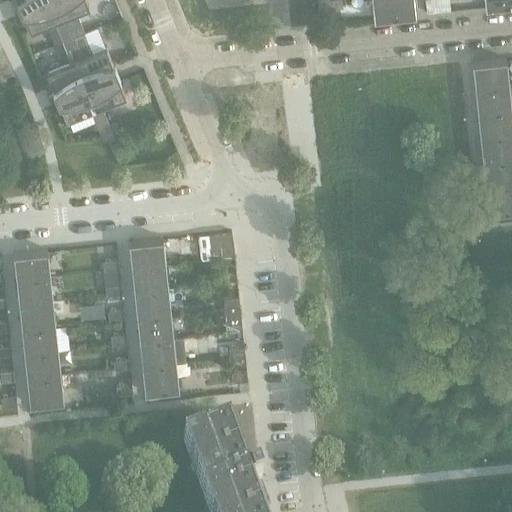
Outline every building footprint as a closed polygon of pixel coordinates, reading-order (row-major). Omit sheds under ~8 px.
[(51,0),(37,0),(20,7),(30,31),(54,22),(60,19),(51,0)] [(86,0),(51,0),(60,19),(65,17),(89,7),(86,0)] [(412,0),(376,0),(372,0),(374,19),(414,15),(412,0)] [(424,0),(426,15),(450,12),(448,0),(424,0)] [(342,1),(330,2),(331,11),(343,10),(342,1)] [(331,11),(330,2),(318,3),(319,12),(331,11)] [(65,17),(60,19),(54,22),(58,32),(69,27),(65,17)] [(69,27),(58,32),(62,42),(73,37),(69,27)] [(78,48),(66,52),(71,62),(76,60),(86,84),(116,72),(98,28),(73,37),(78,48)] [(73,37),(62,42),(66,52),(78,48),(73,37)] [(46,72),(56,96),(86,84),(76,60),(71,62),(46,72)] [(472,63),(474,89),(509,85),(506,60),(472,63)] [(116,72),(86,84),(96,109),(102,106),(126,96),(116,72)] [(86,84),(56,96),(66,121),(90,111),(96,109),(86,84)] [(509,85),(474,89),(477,114),(511,110),(509,85)] [(108,121),(102,106),(96,109),(90,111),(96,125),(108,121)] [(511,110),(477,114),(480,139),(511,135),(511,110)] [(108,121),(96,125),(102,140),(115,139),(114,136),(110,126),(108,121)] [(116,124),(110,126),(114,136),(119,133),(116,124)] [(511,135),(480,139),(482,163),(511,160),(511,135)] [(511,160),(482,163),(485,188),(511,185),(511,160)] [(511,185),(485,188),(487,214),(511,211),(511,185)] [(129,242),(131,268),(166,264),(163,239),(129,242)] [(219,250),(200,252),(201,261),(235,257),(234,247),(219,249),(219,250)] [(13,255),(16,280),(50,277),(48,251),(13,255)] [(103,261),(104,271),(120,269),(119,259),(103,261)] [(166,264),(131,268),(134,293),(168,289),(166,264)] [(222,274),(223,284),(238,282),(237,272),(222,274)] [(50,277),(16,280),(19,305),(53,301),(50,277)] [(106,286),(107,296),(122,294),(121,284),(106,286)] [(168,289),(134,293),(137,318),(171,314),(168,289)] [(224,298),(225,308),(240,307),(239,297),(224,298)] [(53,301),(19,305),(21,330),(56,326),(53,301)] [(109,311),(110,321),(125,319),(124,309),(109,311)] [(171,314),(137,318),(139,342),(174,339),(171,314)] [(0,322),(0,332),(10,331),(8,321),(0,322)] [(227,323),(228,333),(243,331),(242,321),(227,323)] [(56,326),(21,330),(24,355),(58,351),(56,326)] [(111,335),(112,345),(127,344),(126,334),(111,335)] [(174,339),(139,342),(142,367),(176,363),(185,362),(182,338),(174,339)] [(0,347),(0,357),(12,356),(11,346),(0,347)] [(229,348),(230,358),(246,356),(245,346),(229,348)] [(58,351),(24,355),(26,379),(61,376),(58,351)] [(114,360),(115,370),(130,369),(129,359),(114,360)] [(176,363),(142,367),(145,393),(179,389),(176,363)] [(0,372),(0,382),(15,381),(14,371),(0,372)] [(247,371),(232,373),(233,383),(248,381),(247,371)] [(61,376),(26,379),(29,405),(64,401),(61,376)] [(116,385),(117,395),(133,394),(132,384),(116,385)] [(1,397),(2,407),(17,405),(16,396),(1,397)] [(253,511),(265,508),(257,486),(261,485),(257,473),(242,479),(224,429),(229,427),(228,426),(183,442),(208,511),(253,511)]
